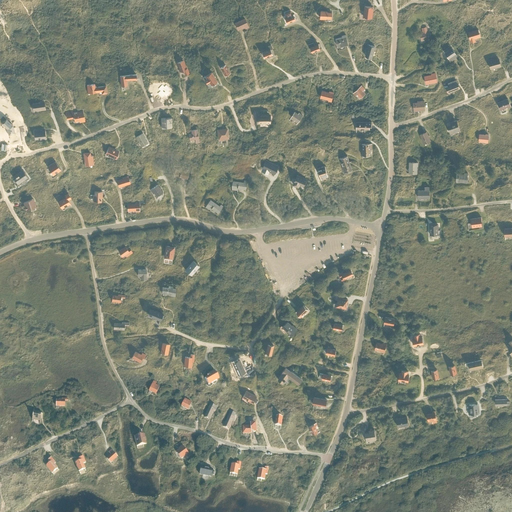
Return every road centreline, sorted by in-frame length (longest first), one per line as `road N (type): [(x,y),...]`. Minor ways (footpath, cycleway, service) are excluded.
road 1 (residential): [(0,165),(157,108),(215,107),(326,72),(392,77)]
road 2 (residential): [(168,328),(209,344),(252,342),(282,291),(258,230)]
road 3 (residential): [(329,458),(231,445),(156,422),(131,400)]
road 4 (unclassified): [(346,411),(381,228)]
road 5 (residential): [(131,400),(103,344),(85,230)]
road 6 (unclassified): [(258,230),(173,218),(85,230)]
road 7 (residential): [(346,411),(511,374)]
road 8 (residential): [(391,124),(511,78)]
road 9 (residential): [(511,201),(385,210)]
road 10 (unclassified): [(381,228),(325,218),(258,230)]
